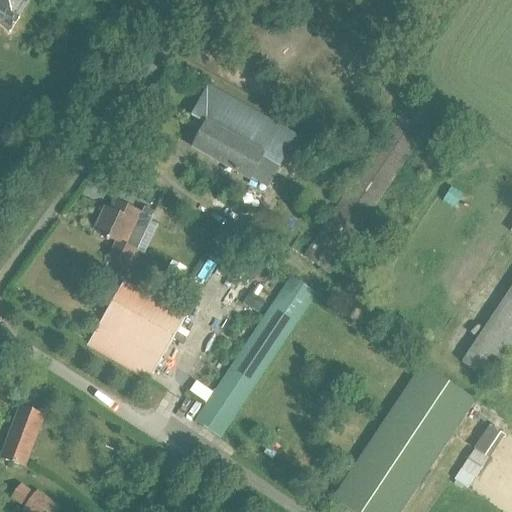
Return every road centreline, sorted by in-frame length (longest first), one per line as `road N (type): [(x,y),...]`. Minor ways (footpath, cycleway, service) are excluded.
road 1 (unclassified): [(0,283),(148,78),(161,34),(155,0)]
road 2 (unclassified): [(149,428),(0,329)]
road 3 (track): [(295,511),(210,456),(149,428)]
road 4 (unknown): [(149,428),(233,292)]
